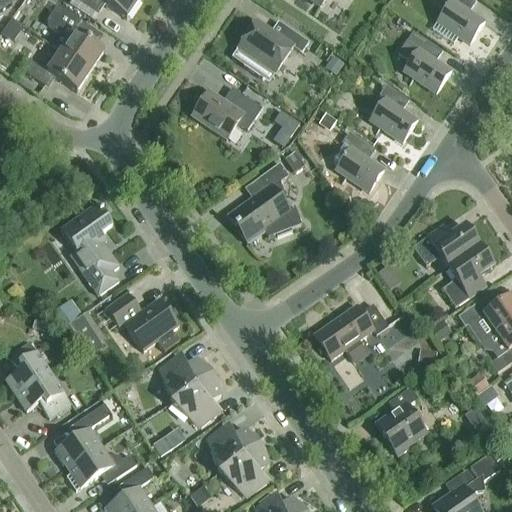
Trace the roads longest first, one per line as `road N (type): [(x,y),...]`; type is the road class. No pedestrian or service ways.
road 1 (residential): [(242,338),(383,241),(444,153)]
road 2 (unclassified): [(106,139),(242,338)]
road 3 (unclassified): [(242,338),(358,511)]
road 4 (unclassified): [(106,139),(199,0)]
